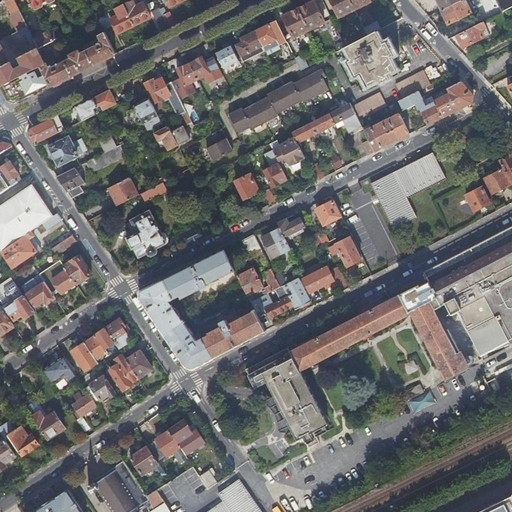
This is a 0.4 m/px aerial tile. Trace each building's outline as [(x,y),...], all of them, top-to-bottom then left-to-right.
[(30,30),(13,0),(3,0),(11,14),(9,16),(16,31),(10,34),(12,39),(30,30)] [(133,0),(129,0),(123,3),(134,25),(151,17),(144,3),(138,5),(137,2),(135,3),(133,0)] [(325,22),(327,28),(334,24),(323,0),(316,4),(325,22)] [(355,9),(350,0),(330,0),(339,17),(355,9)] [(350,0),(355,9),(371,2),(369,0),(350,0)] [(461,0),(436,0),(441,10),(461,0)] [(468,0),(461,0),(441,10),(449,25),(475,12),(468,0)] [(511,0),(495,0),(502,12),(511,6),(511,0)] [(299,8),(309,30),(325,22),(316,4),(315,2),(308,5),(308,4),(299,8)] [(116,16),(111,19),(114,24),(118,33),(134,25),(123,3),(115,7),(117,12),(115,13),(116,16)] [(163,14),(160,8),(152,12),(161,31),(169,27),(163,14)] [(293,37),(309,30),(299,8),(290,13),(290,14),(283,17),(293,37)] [(169,27),(175,24),(169,11),(163,14),(169,27)] [(107,12),(97,17),(97,18),(103,29),(114,24),(111,19),(107,12)] [(97,18),(91,21),(99,36),(105,32),(103,29),(97,18)] [(280,45),(288,41),(278,20),(256,31),(264,46),(277,40),(278,42),(280,45)] [(483,21),(456,35),(463,47),(484,37),(481,30),(486,28),(483,21)] [(376,31),(379,30),(376,23),(364,29),(365,30),(368,36),(376,31)] [(327,28),(339,51),(345,48),(334,24),(327,28)] [(486,28),(481,30),(484,37),(489,34),(486,28)] [(347,29),(340,33),(346,45),(353,41),(347,29)] [(49,31),(34,39),(35,40),(38,47),(39,48),(47,43),(53,40),(57,38),(55,35),(52,37),(49,31)] [(236,44),(244,61),(266,51),(265,48),(250,55),(249,53),(264,46),(256,31),(241,38),(242,41),(236,44)] [(383,44),(376,31),(368,36),(364,38),(346,47),(352,60),(350,61),(357,75),(362,72),(370,86),(381,79),(383,82),(390,79),(388,75),(397,70),(391,58),(394,56),(387,42),(383,44)] [(105,32),(99,36),(98,36),(101,41),(98,42),(95,42),(84,48),(85,51),(81,53),(79,50),(68,55),(70,58),(64,61),(61,55),(55,58),(52,60),(45,63),(40,66),(41,66),(42,69),(50,85),(81,70),(116,53),(105,32)] [(38,47),(35,40),(16,50),(20,57),(38,48),(38,47)] [(61,55),(53,40),(47,43),(55,58),(61,55)] [(264,46),(265,48),(278,42),(277,40),(264,46)] [(0,42),(0,67),(10,62),(11,62),(0,42)] [(39,48),(38,47),(38,48),(40,54),(47,50),(52,60),(55,58),(47,43),(39,48)] [(216,53),(224,69),(240,61),(232,45),(216,53)] [(250,55),(265,48),(264,46),(249,53),(250,55)] [(10,62),(0,67),(0,86),(28,72),(29,72),(41,66),(40,66),(45,63),(40,54),(38,48),(20,57),(24,65),(15,70),(10,62)] [(40,54),(45,63),(52,60),(47,50),(40,54)] [(304,55),(296,59),(302,70),(309,66),(304,55)] [(191,63),(199,78),(220,68),(214,56),(205,60),(203,56),(197,59),(198,60),(191,63)] [(199,78),(191,63),(184,67),(183,66),(178,69),(182,77),(173,82),(181,99),(197,92),(192,82),(199,78)] [(33,74),(41,89),(50,85),(42,69),(33,74)] [(323,69),(307,77),(317,95),(329,89),(324,78),(327,76),(323,69)] [(396,83),(403,97),(431,83),(424,69),(396,83)] [(28,72),(0,86),(8,100),(15,102),(37,91),(28,72)] [(317,95),(307,77),(295,84),(303,100),(304,102),(317,95)] [(187,111),(188,111),(181,99),(173,82),(166,85),(163,78),(156,81),(155,79),(145,83),(155,102),(169,96),(179,116),(182,114),(187,111)] [(435,102),(443,117),(473,102),(474,95),(461,81),(445,89),(446,91),(448,90),(450,92),(445,95),(445,96),(435,101),(435,102)] [(303,100),(295,84),(294,82),(281,88),(291,106),(303,100)] [(291,106),(281,88),(268,95),(270,97),(278,113),(291,106)] [(111,90),(94,99),(101,112),(118,104),(111,90)] [(381,91),(353,106),(360,120),(388,105),(381,91)] [(418,91),(399,101),(404,110),(417,103),(423,100),(418,91)] [(278,113),(270,97),(257,103),(266,121),(279,115),(278,113)] [(163,123),(150,98),(136,105),(144,122),(145,122),(149,129),(163,123)] [(94,99),(77,107),(84,121),(101,112),(94,99)] [(417,103),(428,125),(443,117),(435,102),(429,106),(425,99),(423,100),(417,103)] [(351,102),(330,112),(335,122),(342,119),(349,133),(363,126),(360,120),(353,106),(351,102)] [(253,128),(266,121),(257,103),(244,110),(252,126),(253,128)] [(195,126),(203,122),(195,107),(188,111),(187,111),(193,122),(195,126)] [(239,132),(252,126),(244,110),(243,108),(230,114),(239,132)] [(65,123),(75,118),(70,109),(60,114),(65,123)] [(188,125),(193,122),(187,111),(182,114),(188,125)] [(330,112),(312,122),(317,132),(336,123),(335,122),(330,112)] [(370,139),(375,151),(410,134),(399,113),(365,130),(370,139)] [(66,129),(59,116),(31,129),(31,132),(30,136),(36,144),(66,129)] [(293,132),(295,137),(298,142),(317,132),(312,122),(293,132)] [(184,125),(172,131),(174,134),(186,129),(184,125)] [(170,126),(155,133),(159,140),(164,138),(169,149),(191,139),(186,129),(174,134),(172,131),(170,126)] [(100,140),(106,151),(117,146),(112,135),(100,140)] [(56,156),(60,164),(84,153),(77,140),(72,142),(69,136),(51,145),(50,146),(49,146),(49,147),(49,148),(49,149),(51,155),(52,155),(52,156),(53,156),(54,157),(56,156)] [(208,148),(214,160),(234,150),(227,137),(208,148)] [(277,139),(271,143),(274,149),(282,167),(305,155),(298,142),(295,137),(280,144),(277,139)] [(363,143),(369,154),(375,151),(370,139),(363,143)] [(127,141),(120,144),(125,155),(132,151),(127,141)] [(0,154),(12,146),(11,144),(4,142),(0,144),(0,154)] [(58,176),(72,198),(84,192),(80,185),(86,182),(78,171),(83,168),(84,169),(88,167),(91,172),(125,155),(120,144),(117,146),(106,151),(58,176)] [(492,148),(479,154),(482,162),(496,155),(492,148)] [(282,167),(274,149),(265,154),(272,167),(265,170),(273,187),(281,183),(280,183),(288,178),(282,167)] [(446,178),(433,152),(371,183),(377,195),(380,200),(394,229),(417,217),(407,198),(446,178)] [(511,155),(501,160),(511,180),(511,155)] [(0,194),(18,182),(16,179),(20,175),(11,161),(2,168),(1,166),(0,167),(0,194)] [(310,167),(317,180),(324,177),(317,163),(310,167)] [(503,169),(500,163),(497,164),(500,170),(484,178),(491,192),(500,188),(501,189),(511,184),(503,169)] [(173,181),(191,172),(189,169),(171,178),(173,181)] [(252,195),(260,191),(251,173),(236,181),(245,198),(246,198),(248,199),(252,197),(252,195)] [(109,187),(119,205),(139,195),(130,176),(109,187)] [(0,248),(2,251),(14,243),(32,231),(42,224),(43,224),(47,221),(54,216),(49,209),(33,184),(0,206),(0,248)] [(482,186),(466,194),(475,211),(491,203),(482,186)] [(158,195),(154,187),(141,194),(145,201),(158,195)] [(263,191),(269,204),(276,201),(269,188),(263,191)] [(334,200),(334,199),(316,208),(324,225),(342,216),(334,200)] [(133,220),(129,222),(134,233),(127,237),(133,249),(135,248),(139,256),(149,251),(150,253),(150,254),(151,254),(152,254),(156,252),(156,250),(155,248),(167,242),(166,241),(167,241),(168,240),(168,239),(167,239),(168,238),(165,232),(164,233),(164,232),(163,232),(163,231),(162,231),(162,232),(161,232),(156,222),(155,222),(149,211),(132,219),(133,220)] [(54,216),(47,221),(51,227),(63,219),(58,213),(54,216)] [(278,222),(281,228),(285,236),(306,226),(301,217),(289,222),(287,218),(278,222)] [(47,230),(51,227),(47,221),(43,224),(47,230)] [(511,225),(473,245),(487,274),(511,261),(511,225)] [(189,244),(203,237),(198,227),(184,233),(189,244)] [(273,257),(291,248),(285,236),(281,228),(263,237),(273,257)] [(32,231),(14,243),(26,260),(38,251),(37,250),(30,239),(34,237),(35,236),(32,231)] [(310,234),(317,247),(323,244),(316,231),(310,234)] [(77,240),(73,234),(53,248),(57,254),(77,240)] [(263,251),(254,234),(241,241),(249,258),(263,251)] [(348,266),(362,259),(350,236),(336,243),(348,266)] [(30,239),(37,250),(41,248),(34,237),(30,239)] [(26,260),(14,243),(2,251),(1,252),(12,269),(26,260)] [(432,267),(454,313),(457,311),(462,309),(473,331),(469,333),(480,355),(511,338),(511,261),(487,274),(473,245),(432,267)] [(235,270),(224,249),(164,279),(175,298),(180,295),(182,298),(208,285),(208,284),(235,270)] [(66,268),(77,284),(92,274),(80,255),(65,265),(66,268)] [(47,304),(56,298),(53,292),(59,288),(63,293),(77,284),(66,268),(65,265),(61,260),(22,286),(35,305),(44,300),(47,304)] [(313,264),(302,269),(306,277),(316,271),(313,264)] [(328,265),(316,271),(306,277),(304,277),(304,279),(311,293),(336,280),(331,271),(328,265)] [(331,271),(336,280),(342,291),(348,287),(349,287),(339,267),(331,271)] [(452,314),(454,313),(432,267),(424,270),(443,305),(446,304),(452,314)] [(238,276),(248,295),(264,287),(254,268),(238,276)] [(273,271),(271,268),(263,272),(270,285),(266,287),(265,290),(263,291),(264,294),(280,286),(273,271)] [(283,285),(287,283),(279,268),(273,271),(280,286),(283,285)] [(397,285),(386,290),(390,297),(373,306),(371,303),(358,309),(360,313),(297,345),(295,342),(246,368),(256,386),(267,381),(274,395),(273,395),(289,426),(291,425),(298,440),(304,437),(310,448),(320,442),(315,431),(329,424),(300,368),(317,360),(318,363),(325,359),(323,356),(363,335),(365,339),(372,335),(370,332),(413,310),(442,366),(447,376),(468,366),(461,353),(449,328),(444,330),(433,310),(443,305),(424,270),(414,276),(418,284),(401,293),(397,285)] [(27,318),(35,312),(11,276),(0,283),(0,305),(11,322),(15,319),(15,320),(24,314),(27,318)] [(311,301),(299,277),(288,283),(293,293),(288,295),(283,285),(280,286),(264,294),(251,301),(253,306),(261,302),(270,318),(294,306),(295,309),(311,301)] [(175,298),(164,279),(143,290),(141,297),(165,333),(184,320),(173,303),(168,303),(169,301),(175,298)] [(0,335),(15,326),(11,322),(0,305),(0,309),(2,312),(0,313),(0,335)] [(462,309),(457,311),(469,333),(473,331),(462,309)] [(266,330),(256,310),(228,324),(227,322),(208,332),(209,333),(204,336),(214,357),(266,330)] [(116,342),(115,342),(122,353),(123,353),(135,345),(132,340),(134,339),(120,319),(107,328),(116,342)] [(194,367),(214,357),(204,336),(197,340),(184,320),(165,333),(187,365),(194,367)] [(85,342),(97,359),(108,352),(106,348),(115,342),(116,342),(107,328),(85,342)] [(72,350),(87,372),(100,363),(97,359),(85,342),(72,350)] [(123,353),(139,378),(154,368),(142,350),(141,351),(137,344),(135,345),(123,353)] [(122,353),(114,358),(118,365),(111,370),(124,389),(133,384),(132,382),(139,378),(123,353),(122,353)] [(56,379),(73,368),(64,356),(48,367),(56,379)] [(81,381),(75,371),(71,374),(77,383),(79,383),(81,381)] [(97,380),(85,388),(87,390),(89,393),(96,403),(110,394),(112,397),(117,393),(102,371),(94,375),(97,380)] [(85,388),(81,381),(79,383),(85,391),(87,390),(85,388)] [(60,395),(66,391),(59,382),(54,385),(60,395)] [(420,384),(404,390),(413,412),(435,403),(430,391),(424,393),(420,384)] [(24,401),(16,391),(7,397),(16,409),(25,403),(24,401)] [(97,406),(96,403),(89,393),(72,404),(81,416),(97,406)] [(25,403),(48,438),(65,427),(55,412),(48,416),(33,395),(24,401),(25,403)] [(9,418),(0,423),(0,430),(4,436),(5,437),(9,434),(23,455),(40,444),(33,433),(29,436),(22,425),(16,429),(9,418)] [(184,450),(187,454),(195,448),(194,445),(204,439),(197,429),(194,432),(185,420),(170,429),(184,450)] [(184,450),(170,429),(157,438),(168,456),(179,448),(181,452),(184,450)] [(6,462),(17,455),(6,439),(0,442),(0,470),(8,466),(6,462)] [(164,470),(147,445),(131,455),(143,474),(155,466),(159,473),(164,470)] [(148,495),(125,460),(94,480),(95,482),(89,485),(94,492),(99,488),(114,511),(140,511),(141,511),(138,507),(150,499),(155,509),(150,511),(170,511),(157,490),(148,495)] [(213,486),(218,482),(208,468),(199,474),(208,489),(213,486)] [(262,511),(240,479),(219,493),(226,503),(220,507),(219,504),(207,511),(262,511)] [(83,511),(69,489),(56,497),(44,505),(38,509),(39,509),(38,509),(38,510),(34,511),(83,511)] [(511,511),(511,499),(489,511),(511,511)]
